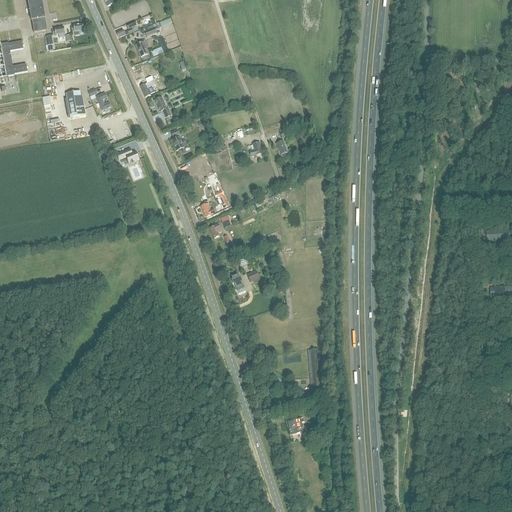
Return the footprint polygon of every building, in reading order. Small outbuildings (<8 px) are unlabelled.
[(27,0),(31,22),(32,21),(34,34),(47,31),(45,19),(41,0),(27,0)] [(153,26),(154,28),(145,32),(147,38),(157,34),(155,30),(172,23),(170,19),(153,26)] [(74,32),(79,32),(80,36),(84,35),(83,31),(84,31),(83,25),(73,27),(71,27),(72,32),(74,32)] [(65,34),(64,28),(54,30),(55,30),(52,31),(53,36),(55,35),(55,36),(59,35),(60,39),(65,38),(66,38),(65,34)] [(123,31),(121,32),(117,34),(119,39),(134,32),(132,29),(124,33),(123,31)] [(162,39),(159,40),(164,53),(167,51),(162,39)] [(0,44),(0,79),(7,78),(6,77),(14,76),(14,75),(28,73),(26,65),(13,67),(10,52),(24,50),(22,42),(9,45),(9,44),(1,45),(1,44),(0,44)] [(144,43),(140,44),(136,46),(141,58),(149,55),(144,43)] [(155,84),(152,77),(145,80),(147,84),(140,87),(145,98),(151,96),(150,94),(151,93),(149,89),(151,89),(150,87),(149,88),(147,83),(148,83),(149,86),(155,84)] [(66,95),(70,118),(86,115),(83,96),(81,97),(80,92),(66,95)] [(105,94),(96,98),(102,111),(105,110),(106,113),(107,113),(109,112),(109,111),(108,109),(111,108),(109,103),(104,105),(102,101),(107,98),(105,94)] [(162,98),(154,102),(159,113),(163,112),(166,119),(171,116),(168,109),(167,109),(165,106),(166,105),(165,102),(164,102),(162,98)] [(172,141),(176,152),(184,148),(179,138),(177,139),(176,136),(179,135),(177,131),(171,134),(173,138),(174,137),(175,139),(172,141)] [(283,142),(277,144),(281,155),(281,156),(282,157),(283,157),(287,156),(287,155),(287,154),(287,153),(283,142)] [(261,150),(259,143),(253,145),(255,151),(250,152),(251,157),(262,154),(261,151),(262,151),(262,150),(261,150)] [(130,150),(118,155),(120,160),(126,158),(129,164),(130,164),(130,165),(135,162),(139,161),(135,152),(132,154),(130,150)] [(220,198),(222,204),(224,209),(228,207),(221,192),(216,195),(218,199),(220,198)] [(208,204),(206,205),(201,207),(206,218),(215,214),(213,210),(211,211),(208,204)] [(221,220),(223,226),(231,223),(228,217),(221,220)] [(219,225),(210,229),(215,239),(219,237),(218,234),(221,232),(219,225)] [(485,231),(486,242),(511,240),(511,229),(485,231)] [(260,282),(256,273),(248,276),(250,283),(253,282),(254,285),(260,282)] [(238,278),(237,276),(233,278),(234,281),(232,281),(234,286),(234,287),(235,287),(237,292),(244,289),(240,277),(238,278)] [(489,288),(490,298),(493,298),(493,297),(503,296),(503,298),(511,296),(511,286),(503,287),(493,287),(493,288),(489,288)] [(311,351),(314,396),(320,396),(316,351),(311,351)] [(303,419),(293,421),(290,422),(290,420),(286,421),(286,422),(286,423),(287,423),(289,430),(288,430),(288,431),(288,432),(289,432),(291,441),(292,441),(290,435),(297,434),(300,434),(302,434),(304,434),(305,432),(304,429),(303,428),(302,429),(302,427),(301,427),(300,424),(304,423),(303,419)]
